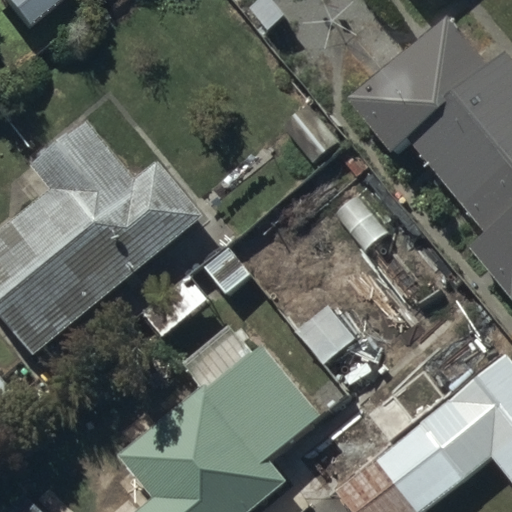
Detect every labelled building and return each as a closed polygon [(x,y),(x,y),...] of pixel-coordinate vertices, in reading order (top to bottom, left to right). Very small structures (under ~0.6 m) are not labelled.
[(2,0),(28,30),(63,0),(2,0)] [(490,65),(450,17),(351,99),(395,153),(410,140),(486,231),(471,243),(511,291),(511,57),(507,51),(490,65)] [(138,179),(87,119),(33,165),(51,187),(0,229),(0,316),(36,359),(205,217),(159,162),(138,179)] [(184,364),(204,388),(120,457),(156,500),(141,511),(300,511),(305,509),(283,482),(293,473),(275,452),(318,415),(263,349),(255,356),(230,325),(184,364)] [(511,362),(507,356),(339,493),(354,511),(427,511),(493,459),(511,482),(511,362)] [(0,404),(15,392),(0,374),(0,404)] [(368,411),(360,402),(295,456),(328,495),(413,425),(388,395),(368,411)]
